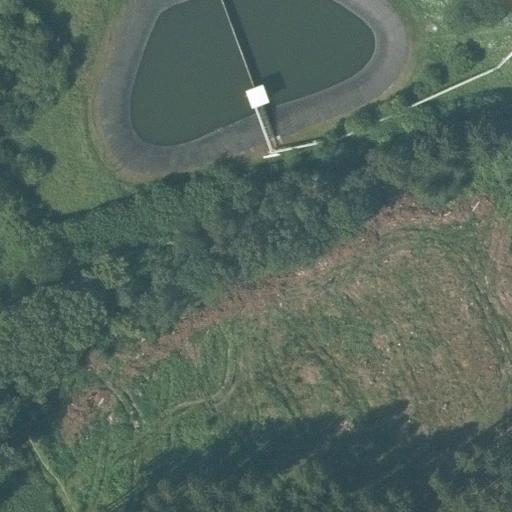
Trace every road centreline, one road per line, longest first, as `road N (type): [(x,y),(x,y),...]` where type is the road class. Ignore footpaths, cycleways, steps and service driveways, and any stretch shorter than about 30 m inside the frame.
road 1 (track): [(114,0),(93,68),(92,123),(112,168),(157,181),(298,136),(380,100),(417,73),(424,42),(403,0)]
road 2 (track): [(0,372),(110,304),(172,244)]
road 3 (track): [(70,511),(0,388)]
